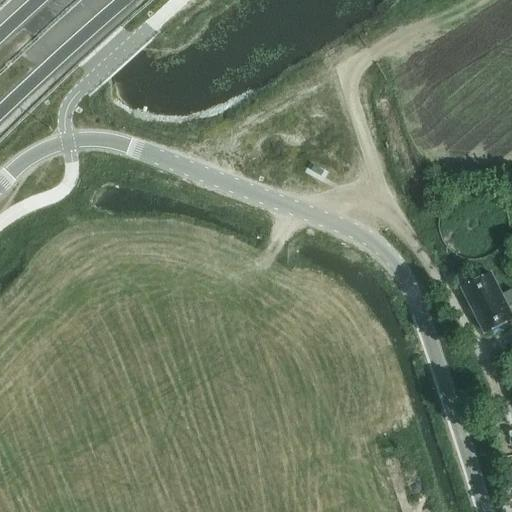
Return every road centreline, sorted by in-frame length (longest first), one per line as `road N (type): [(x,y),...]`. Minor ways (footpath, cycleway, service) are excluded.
road 1 (unclassified): [(0,182),(51,146),(108,140),(379,246),(399,268)]
road 2 (unclassified): [(483,511),(399,268)]
road 3 (trunk): [(0,112),(126,0)]
